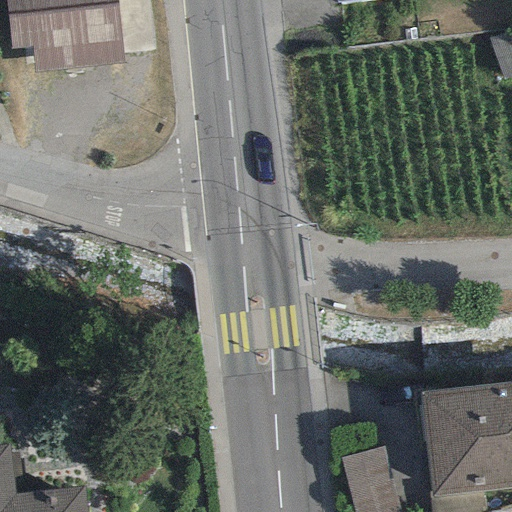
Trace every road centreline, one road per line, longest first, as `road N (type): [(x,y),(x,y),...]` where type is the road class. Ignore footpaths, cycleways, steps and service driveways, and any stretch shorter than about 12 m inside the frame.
road 1 (residential): [(511,261),(247,269)]
road 2 (residential): [(0,175),(112,205),(240,209)]
road 3 (primary): [(274,511),(247,269)]
road 4 (primary): [(240,209),(215,0)]
